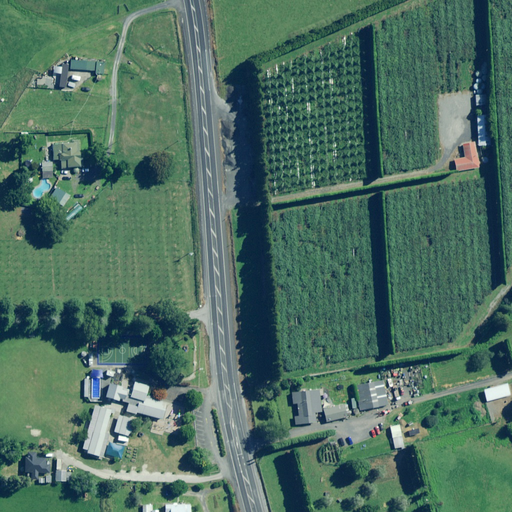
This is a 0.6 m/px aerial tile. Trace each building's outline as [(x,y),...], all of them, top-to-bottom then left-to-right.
[(103,63),(70,61),(69,70),(95,71),(95,74),(103,74),(103,63)] [(484,105),(484,96),(475,96),(475,106),(484,105)] [(487,146),(485,115),(476,116),(478,146),(487,146)] [(462,145),(464,158),(453,160),(455,172),(466,170),(479,168),(475,142),(462,145)] [(78,158),(78,143),(52,145),(53,160),(60,160),(60,168),(81,167),(81,158),(78,158)] [(52,178),(51,163),(41,163),(42,179),(52,178)] [(113,371),(106,369),(105,376),(112,378),(113,371)] [(125,409),(159,420),(165,400),(146,394),(149,384),(134,379),(131,388),(108,380),(104,393),(127,401),(125,409)] [(373,386),(372,382),(354,386),(359,411),(386,405),(382,385),(373,386)] [(510,395),(506,384),(483,390),(486,402),(510,395)] [(321,412),(318,390),(291,393),(292,404),(296,404),(298,417),(293,418),(294,425),(315,423),(314,413),(321,412)] [(112,408),(100,404),(85,449),(98,453),(112,408)] [(346,417),(343,405),(323,410),(326,422),(346,417)] [(134,417),(122,413),(116,431),(128,435),(134,417)] [(403,447),(399,425),(390,427),(394,449),(403,447)] [(124,446),(109,442),(105,455),(120,459),(124,446)] [(23,473),(30,473),(30,480),(37,480),(37,473),(49,474),(49,464),(46,464),(46,458),(36,457),(36,452),(24,452),(23,473)] [(65,473),(65,471),(54,470),(54,481),(70,481),(71,473),(65,473)]
